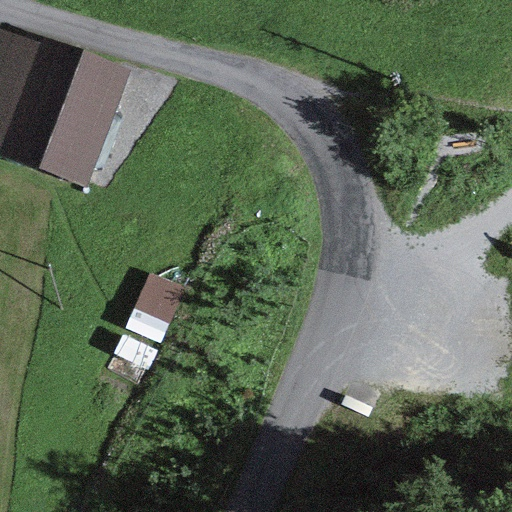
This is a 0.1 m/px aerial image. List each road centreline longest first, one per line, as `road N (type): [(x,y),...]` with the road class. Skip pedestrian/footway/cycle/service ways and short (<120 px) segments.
road 1 (unclassified): [(248,511),(344,266),(333,162),(318,134),(262,86),(0,9)]
road 2 (track): [(344,266),(419,261),(511,207)]
